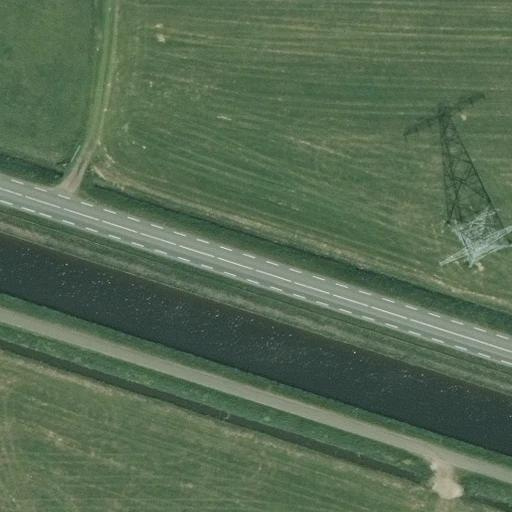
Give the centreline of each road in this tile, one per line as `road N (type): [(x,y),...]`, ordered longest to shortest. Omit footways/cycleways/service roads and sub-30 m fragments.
road 1 (primary): [(511,352),(0,188)]
road 2 (unclassified): [(511,477),(0,314)]
